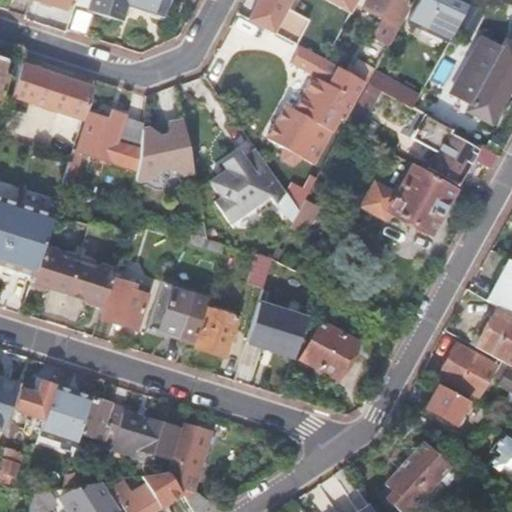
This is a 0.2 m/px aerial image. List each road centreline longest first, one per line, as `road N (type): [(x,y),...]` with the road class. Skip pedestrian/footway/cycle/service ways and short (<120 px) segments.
road 1 (residential): [(352,441),(0,335)]
road 2 (residential): [(511,167),(376,419),(352,441)]
road 3 (residential): [(224,0),(192,59),(138,78),(0,33)]
road 4 (residential): [(352,441),(247,511)]
